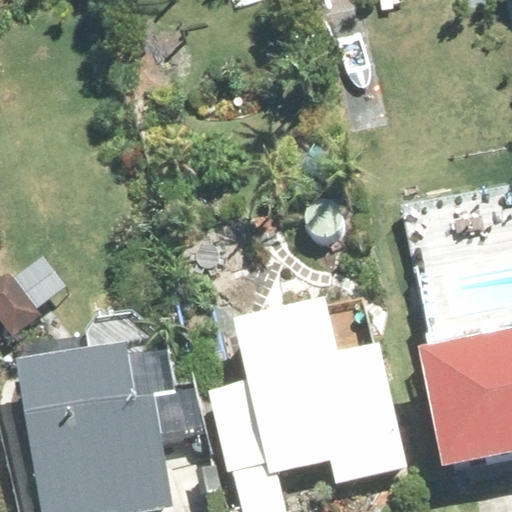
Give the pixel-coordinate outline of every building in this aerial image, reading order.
[(329,154),(315,173),(341,191),(354,170),(329,154)] [(45,326),(12,285),(0,295),(0,327),(17,348),(45,326)] [(442,378),(429,379),(453,492),(471,488),(475,511),(511,511),(511,343),(496,346),(487,309),(432,318),(442,378)] [(261,399),(216,409),(233,488),(239,486),(243,511),(287,511),(282,487),(334,476),(339,496),(414,479),(390,368),(346,377),(343,360),(256,377),(261,399)] [(135,369),(26,386),(47,511),(176,511),(160,418),(143,421),(135,369)]
